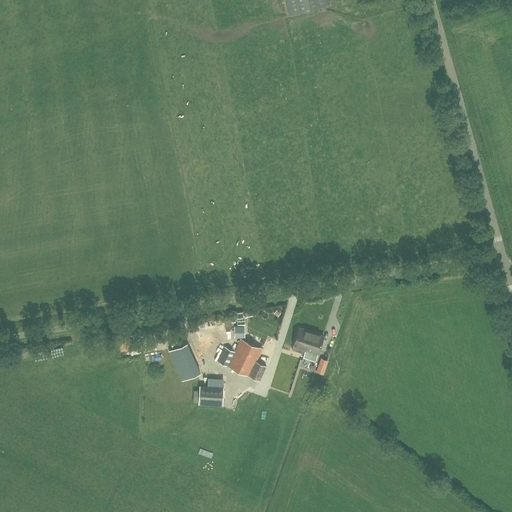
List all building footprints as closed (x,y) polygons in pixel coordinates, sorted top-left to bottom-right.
[(285,0),(290,16),(329,5),(327,0),(285,0)] [(199,327),(197,339),(218,341),(219,330),(199,327)] [(301,348),(299,352),(304,354),(311,332),(299,328),(293,345),(301,348)] [(303,357),(308,359),(310,351),(318,353),(323,336),(311,332),(304,354),(303,357)] [(259,382),(266,367),(256,362),(262,349),(241,339),(235,352),(225,347),(218,361),(259,382)] [(189,377),(200,372),(196,362),(178,370),(182,380),(189,377)] [(323,374),(326,364),(320,362),(317,372),(323,374)]
